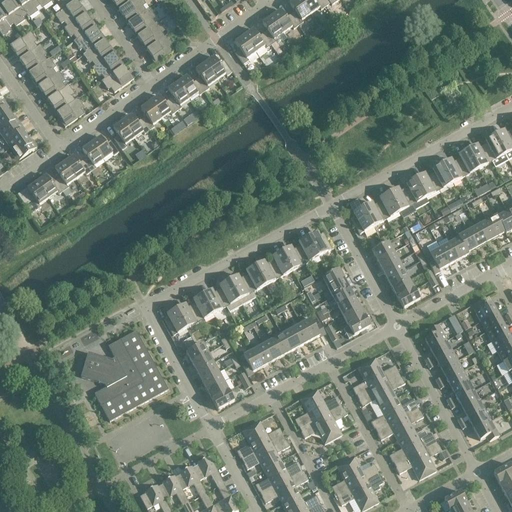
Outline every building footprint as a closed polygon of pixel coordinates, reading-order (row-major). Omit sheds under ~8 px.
[(27,16),(16,0),(10,0),(1,7),(0,5),(14,25),(13,25),(15,28),(25,22),(22,19),(27,16)] [(40,6),(36,0),(16,0),(27,16),(29,19),(38,12),(36,9),(40,7),(40,6)] [(36,0),(40,6),(40,7),(42,10),(51,3),(49,0),(36,0)] [(110,0),(118,11),(117,12),(134,0),(110,0)] [(142,0),(134,0),(117,12),(117,13),(119,12),(128,24),(126,25),(126,26),(146,12),(146,11),(143,7),(146,5),(142,0)] [(310,15),(299,0),(296,0),(289,5),(295,12),(290,16),(298,27),(303,24),(302,22),(310,15)] [(299,0),(310,15),(319,9),(321,11),(326,8),(320,0),(299,0)] [(64,23),(67,27),(67,28),(87,14),(85,15),(76,1),(55,16),(61,25),(64,23)] [(220,3),(216,6),(222,14),(226,11),(224,8),(220,3)] [(14,25),(0,5),(1,7),(0,7),(0,33),(2,37),(11,31),(9,28),(13,25),(14,25)] [(148,9),(146,11),(146,12),(126,26),(127,26),(128,25),(137,38),(136,39),(155,25),(155,24),(152,20),(155,18),(148,9)] [(280,12),(271,18),(283,35),(292,28),(293,31),(298,27),(290,16),(285,19),(280,12)] [(87,14),(67,28),(67,27),(64,29),(70,38),(73,36),(76,40),(77,41),(96,27),(95,28),(86,15),(87,14)] [(283,35),(271,18),(262,24),(267,32),(262,35),(271,46),(276,43),(274,41),(283,35)] [(158,22),(155,24),(155,25),(136,39),(137,38),(146,51),(145,52),(165,38),(164,38),(161,34),(164,32),(158,22)] [(96,27),(77,41),(76,40),(73,42),(80,51),(83,49),(86,53),(86,54),(106,40),(105,40),(104,41),(95,28),(96,27)] [(253,31),(244,37),(255,54),(264,48),(266,50),(271,46),(262,35),(258,38),(253,31)] [(18,62),(38,49),(37,48),(34,44),(37,42),(31,33),(10,48),(19,61),(18,62)] [(167,36),(164,38),(165,38),(145,52),(147,51),(156,64),(154,65),(155,66),(174,52),(171,47),(174,45),(167,36)] [(255,54),(244,37),(235,44),(240,51),(235,54),(243,66),(248,62),(247,60),(255,54)] [(106,41),(106,40),(86,54),(86,53),(83,55),(89,65),(92,63),(95,67),(115,54),(115,53),(113,54),(104,41),(106,41)] [(40,46),(37,48),(38,49),(18,62),(18,63),(19,62),(29,74),(27,75),(27,76),(47,62),(46,61),(44,57),(46,55),(40,46)] [(115,54),(95,67),(92,69),(98,78),(101,76),(104,80),(105,81),(124,67),(123,68),(114,55),(115,54)] [(214,58),(205,65),(216,81),(225,75),(227,77),(232,74),(224,62),(219,66),(214,58)] [(49,59),(46,61),(47,62),(27,76),(29,75),(38,88),(36,89),(37,89),(56,75),(56,74),(53,70),(56,68),(49,59)] [(68,60),(61,65),(63,69),(70,64),(68,60)] [(216,81),(205,65),(195,71),(200,79),(196,82),(204,93),(209,90),(207,88),(216,81)] [(124,67),(105,81),(104,80),(101,82),(108,91),(111,89),(114,94),(134,80),(133,80),(132,81),(123,68),(124,67)] [(59,72),(56,74),(56,75),(37,89),(38,88),(47,101),(46,102),(65,88),(62,84),(65,82),(59,72)] [(186,78),(177,84),(189,101),(198,95),(199,97),(204,93),(196,82),(191,85),(186,78)] [(189,101),(177,84),(168,91),(173,98),(168,101),(177,113),(181,109),(180,107),(189,101)] [(68,86),(65,88),(46,102),(47,101),(56,114),(55,115),(75,102),(74,101),(72,97),(74,95),(68,86)] [(101,95),(97,98),(101,104),(105,101),(101,95)] [(159,97),(150,104),(161,120),(170,114),(172,116),(177,113),(168,101),(164,104),(159,97)] [(77,99),(74,101),(75,102),(55,115),(55,116),(57,115),(66,127),(64,128),(65,129),(84,115),(81,110),(84,108),(77,99)] [(0,103),(0,121),(10,114),(5,108),(7,107),(3,101),(0,103)] [(161,120),(150,104),(140,110),(146,117),(141,120),(149,132),(154,129),(153,126),(161,120)] [(14,121),(10,114),(0,121),(0,134),(2,137),(20,125),(16,119),(14,121)] [(131,116),(122,123),(134,140),(143,133),(144,135),(149,132),(141,120),(136,124),(131,116)] [(189,118),(184,121),(187,127),(192,123),(189,118)] [(182,122),(177,126),(181,131),(185,128),(182,122)] [(134,140),(122,123),(113,129),(118,137),(113,140),(122,151),(127,148),(125,146),(134,140)] [(24,130),(20,125),(2,137),(11,149),(26,138),(22,132),(24,130)] [(504,131),(500,134),(495,137),(505,156),(508,161),(511,159),(511,137),(509,133),(506,135),(504,131)] [(505,156),(495,137),(485,142),(487,145),(483,147),(492,163),(505,156)] [(31,144),(26,138),(11,149),(19,161),(37,149),(33,143),(31,144)] [(101,138),(91,145),(103,161),(112,155),(113,157),(118,154),(110,142),(106,145),(101,138)] [(103,161),(91,145),(82,151),(87,158),(83,162),(91,173),(96,170),(94,168),(103,161)] [(477,146),(474,148),(468,151),(479,171),(492,163),(483,147),(479,149),(477,146)] [(479,171),(468,151),(459,156),(460,159),(457,161),(465,178),(479,171)] [(73,157),(64,164),(76,181),(85,174),(86,176),(91,173),(83,162),(78,165),(73,157)] [(451,160),(447,162),(442,165),(452,185),(465,178),(457,161),(453,164),(451,160)] [(76,181),(64,164),(55,170),(50,173),(63,192),(68,189),(67,187),(76,181)] [(452,185),(442,165),(432,171),(434,174),(430,176),(439,192),(452,185)] [(63,192),(50,173),(45,177),(46,177),(36,183),(48,200),(57,194),(59,196),(63,192)] [(425,175),(421,177),(415,180),(426,199),(439,192),(430,176),(426,178),(425,175)] [(426,199),(415,180),(406,185),(408,188),(404,190),(413,207),(426,199)] [(48,200),(36,183),(27,190),(27,189),(17,195),(31,215),(41,208),(39,206),(48,200)] [(398,189),(394,191),(389,194),(399,214),(413,207),(404,190),(400,192),(398,189)] [(399,214),(389,194),(379,200),(381,203),(377,205),(386,221),(399,214)] [(372,204),(368,206),(362,209),(373,228),(386,221),(377,205),(373,207),(372,204)] [(373,228),(362,209),(353,214),(355,217),(351,219),(359,236),(373,228)] [(447,209),(441,212),(443,217),(450,214),(447,209)] [(511,231),(511,223),(506,213),(497,218),(505,233),(505,234),(506,235),(511,231)] [(497,218),(497,217),(487,222),(496,239),(505,234),(505,233),(497,218)] [(496,239),(487,222),(477,227),(486,244),(496,239)] [(486,244),(477,227),(467,232),(477,249),(486,244)] [(477,249),(467,232),(458,238),(458,239),(459,239),(467,254),(468,254),(477,249)] [(317,233),(313,236),(308,239),(318,258),(332,251),(323,234),(319,237),(317,233)] [(318,258),(308,239),(298,244),(300,247),(296,249),(305,265),(318,258)] [(467,254),(459,239),(458,239),(449,244),(458,261),(468,256),(468,254),(467,254)] [(394,253),(388,243),(382,247),(378,249),(372,252),(377,262),(394,253)] [(458,261),(449,244),(440,250),(449,266),(458,261)] [(291,248),(287,250),(282,253),(292,272),(305,265),(296,249),(293,251),(291,248)] [(449,266),(440,250),(430,255),(434,263),(429,265),(435,276),(440,273),(439,272),(449,266)] [(292,272),(282,253),(272,258),(274,261),(270,263),(279,280),(292,272)] [(399,263),(394,253),(377,262),(382,272),(399,263)] [(265,262),(261,264),(255,267),(266,287),(279,280),(270,263),(266,265),(265,262)] [(404,272),(399,263),(382,272),(387,281),(404,272)] [(266,287),(255,267),(246,272),(248,276),(244,278),(253,294),(266,287)] [(344,280),(339,270),(322,279),(328,289),(344,280)] [(409,282),(404,272),(387,281),(393,291),(409,282)] [(438,286),(432,276),(427,279),(432,289),(438,286)] [(238,277),(234,279),(229,282),(242,307),(255,299),(253,294),(244,278),(240,280),(238,277)] [(311,278),(301,283),(304,288),(314,283),(311,278)] [(349,290),(344,280),(328,289),(333,299),(349,290)] [(242,307),(229,282),(219,287),(221,290),(217,292),(226,309),(229,314),(242,307)] [(414,291),(409,282),(393,291),(398,300),(414,291)] [(355,299),(349,290),(333,299),(338,308),(355,299)] [(212,291),(208,293),(202,296),(213,316),(226,309),(217,292),(213,294),(212,291)] [(420,301),(414,291),(398,300),(403,310),(420,301)] [(213,316),(202,296),(193,301),(195,305),(191,307),(200,323),(213,316)] [(360,309),(355,299),(338,308),(343,318),(360,309)] [(485,307),(483,302),(472,308),(481,323),(497,314),(492,304),(485,307)] [(185,306),(182,308),(176,311),(187,330),(200,323),(191,307),(187,309),(185,306)] [(365,318),(360,309),(343,318),(348,327),(365,318)] [(187,330),(176,311),(167,316),(168,319),(164,321),(173,338),(187,330)] [(503,324),(497,314),(481,323),(486,333),(503,324)] [(370,328),(365,318),(348,327),(343,330),(348,340),(370,328)] [(315,328),(311,320),(301,326),(310,342),(320,337),(320,338),(326,336),(320,325),(315,328)] [(467,321),(461,324),(465,331),(470,328),(467,321)] [(508,334),(503,324),(486,333),(492,343),(508,334)] [(310,342),(301,326),(291,331),(300,347),(310,342)] [(447,342),(438,326),(428,332),(431,337),(425,341),(430,351),(447,342)] [(459,327),(453,330),(456,335),(462,333),(459,327)] [(338,341),(332,330),(327,333),(333,343),(338,341)] [(300,347),(291,331),(282,336),(291,353),(300,347)] [(168,391),(136,332),(108,348),(115,360),(114,362),(90,355),(83,380),(107,386),(106,389),(94,395),(109,423),(168,391)] [(511,345),(511,341),(508,334),(492,343),(497,353),(511,345)] [(291,353),(282,336),(272,341),(281,358),(291,353)] [(281,358),(272,341),(263,346),(272,363),(281,358)] [(452,352),(447,342),(430,351),(436,361),(452,352)] [(208,355),(203,345),(186,354),(191,364),(208,355)] [(511,358),(511,345),(497,353),(503,364),(511,358)] [(272,363),(263,346),(253,351),(262,368),(272,363)] [(262,368),(253,351),(243,357),(248,365),(243,367),(248,378),(253,375),(253,373),(262,368)] [(458,362),(452,352),(436,361),(441,371),(458,362)] [(213,364),(208,355),(191,364),(197,373),(213,364)] [(511,371),(511,358),(503,364),(508,374),(511,371)] [(383,375),(375,360),(366,365),(379,388),(399,376),(398,374),(398,373),(395,367),(388,371),(388,372),(383,375)] [(463,372),(458,362),(441,371),(447,381),(463,372)] [(218,374),(213,364),(197,373),(202,383),(218,374)] [(379,388),(366,365),(358,370),(366,385),(360,388),(359,386),(352,390),(356,397),(356,396),(358,399),(379,388)] [(469,382),(463,372),(447,381),(452,391),(469,382)] [(224,383),(218,374),(202,383),(207,392),(224,383)] [(401,379),(399,376),(379,388),(388,404),(397,400),(392,391),(397,388),(398,389),(405,385),(401,379)] [(251,388),(245,378),(240,381),(246,391),(251,388)] [(474,392),(469,382),(452,391),(458,401),(474,392)] [(229,392),(224,383),(207,392),(212,402),(229,392)] [(388,404),(379,388),(358,399),(359,402),(362,409),(370,405),(369,403),(374,400),(379,409),(388,404)] [(234,402),(229,392),(212,402),(218,412),(234,402)] [(317,392),(309,397),(321,419),(342,408),(340,405),(341,405),(337,398),(330,402),(331,404),(325,407),(317,392)] [(480,402),(474,392),(458,401),(463,411),(480,402)] [(321,419),(309,397),(300,401),(308,416),(303,419),(302,418),(295,422),(298,428),(299,428),(300,431),(321,419)] [(401,409),(397,400),(388,404),(397,421),(418,410),(416,407),(417,407),(413,400),(406,404),(407,406),(401,409)] [(485,412),(480,402),(463,411),(469,421),(485,412)] [(397,421),(388,404),(379,409),(384,418),(379,421),(378,420),(371,424),(374,430),(375,430),(376,433),(397,421)] [(343,410),(342,408),(321,419),(333,442),(342,437),(334,422),(339,419),(340,421),(347,417),(344,410),(343,410)] [(419,413),(418,410),(397,421),(406,438),(415,433),(410,424),(415,421),(416,423),(423,419),(420,412),(419,413)] [(491,422),(485,412),(469,421),(474,431),(491,422)] [(333,442),(321,419),(300,431),(302,433),(301,434),(305,440),(312,436),(311,435),(316,432),(325,446),(333,442)] [(406,438),(397,421),(376,433),(378,435),(377,436),(381,442),(388,438),(387,437),(393,434),(398,443),(406,438)] [(499,438),(491,422),(474,431),(480,442),(486,438),(489,443),(499,438)] [(260,424),(251,428),(263,451),(284,439),(282,437),(283,436),(279,430),(272,434),(273,435),(268,438),(260,424)] [(263,451),(251,428),(242,433),(250,448),(245,451),(244,449),(237,453),(240,460),(241,459),(242,462),(263,451)] [(420,442),(415,433),(406,438),(415,455),(436,444),(435,441),(432,434),(425,438),(425,439),(420,442)] [(415,455),(406,438),(398,443),(403,452),(397,455),(396,453),(389,457),(393,464),(395,466),(415,455)] [(285,442),(284,439),(263,451),(272,468),(281,463),(276,454),(282,451),(282,452),(290,448),(286,442),(285,442)] [(438,446),(436,444),(415,455),(428,477),(436,473),(428,458),(434,455),(435,457),(442,453),(438,446)] [(272,468),(263,451),(242,462),(244,465),(243,465),(247,472),(254,468),(253,466),(259,463),(264,472),(272,468)] [(428,477),(415,455),(395,466),(396,469),(399,476),(406,472),(406,470),(411,467),(419,482),(428,477)] [(224,485),(209,458),(197,465),(198,466),(192,469),(199,482),(210,476),(217,489),(224,485)] [(362,474),(354,459),(345,464),(358,487),(379,475),(377,473),(378,472),(374,466),(367,470),(368,471),(362,474)] [(286,472),(281,463),(272,468),(282,484),(302,473),(301,470),(298,463),(291,467),(291,469),(286,472)] [(358,487),(345,464),(337,469),(345,484),(339,487),(339,485),(331,489),(335,496),(336,495),(337,498),(358,487)] [(511,477),(511,469),(510,466),(493,475),(499,485),(511,477)] [(192,469),(192,468),(179,475),(180,476),(175,479),(182,492),(193,486),(200,498),(206,495),(199,482),(192,469)] [(282,484),(272,468),(264,472),(269,481),(263,484),(262,483),(255,487),(259,493),(261,496),(282,484)] [(304,476),(302,473),(282,484),(291,501),(300,496),(295,487),(300,484),(301,486),(308,482),(304,475),(304,476)] [(380,478),(379,475),(358,487),(370,509),(379,504),(373,494),(379,491),(378,488),(384,484),(381,478),(380,478)] [(175,479),(174,477),(162,484),(163,485),(158,488),(157,488),(164,501),(165,501),(176,495),(183,508),(189,504),(182,492),(175,479)] [(511,489),(511,477),(499,485),(504,494),(511,489)] [(291,501),(282,484),(261,496),(262,499),(265,505),(272,501),(272,500),(277,497),(282,506),(291,501)] [(238,511),(224,485),(217,489),(224,501),(213,507),(215,511),(238,511)] [(158,488),(157,487),(145,494),(145,495),(140,498),(147,511),(158,505),(162,511),(170,511),(165,501),(164,501),(157,488),(158,488)] [(364,511),(370,509),(358,487),(337,498),(339,501),(338,501),(342,508),(349,504),(348,502),(353,499),(359,511),(364,511)] [(466,503),(460,493),(444,502),(449,511),(466,503)] [(213,507),(206,495),(200,498),(207,511),(204,511),(215,511),(213,507)] [(304,506),(300,496),(291,501),(296,511),(311,511),(321,507),(319,504),(320,504),(316,497),(309,501),(310,503),(304,506)] [(296,511),(291,501),(282,506),(285,511),(296,511)] [(470,511),(466,503),(449,511),(470,511)]
